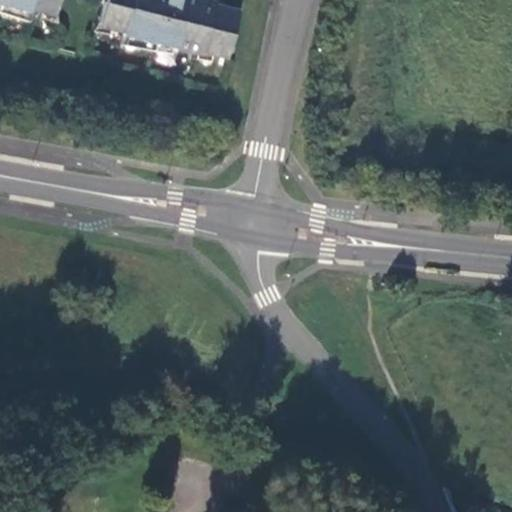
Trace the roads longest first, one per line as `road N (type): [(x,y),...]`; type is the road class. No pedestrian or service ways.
road 1 (unclassified): [(255,225),(257,276),(283,329),(391,446),(432,511)]
road 2 (tertiary): [(255,225),(0,176)]
road 3 (tertiary): [(511,258),(255,225)]
road 4 (unclassified): [(255,225),(298,0)]
